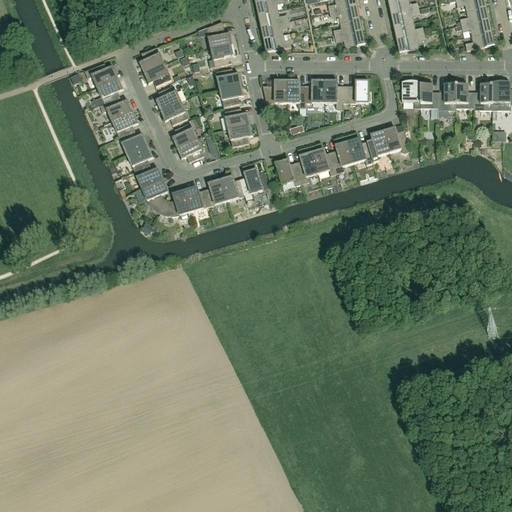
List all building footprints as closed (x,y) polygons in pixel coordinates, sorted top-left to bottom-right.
[(278,13),(277,5),(284,3),(283,0),(278,0),(255,5),(258,17),(278,13)] [(358,9),(355,0),(337,0),(335,1),(336,9),(329,11),(330,15),(358,9)] [(484,0),(471,0),(456,3),(457,9),(465,8),(466,14),(487,10),(484,0)] [(411,9),(409,1),(389,5),(391,18),(419,11),(418,7),(411,9)] [(360,21),(358,9),(330,15),(331,19),(338,17),(340,25),(360,21)] [(489,22),(487,10),(466,14),(468,22),(461,24),(461,28),(489,22)] [(414,26),(413,17),(420,16),(419,11),(391,18),(394,30),(414,26)] [(280,21),(278,13),(258,17),(261,30),(289,24),(288,20),(280,21)] [(363,33),(360,21),(340,25),(342,34),(334,35),(335,40),(363,33)] [(492,34),(489,22),(461,28),(462,32),(470,31),(472,39),(492,34)] [(233,47),(230,36),(225,37),(223,24),(207,31),(211,52),(233,47)] [(284,38),(282,29),(290,28),(289,24),(261,30),(264,42),(284,38)] [(416,34),(414,26),(394,30),(397,42),(425,36),(424,32),(416,34)] [(366,46),(363,33),(335,40),(336,44),(343,42),(345,51),(366,46)] [(495,47),(492,34),(472,39),(473,47),(466,49),(467,53),(495,47)] [(420,51),(418,42),(425,40),(425,36),(397,42),(399,55),(420,51)] [(286,46),(284,38),(264,42),(266,55),(294,49),(293,44),(286,46)] [(230,59),(235,58),(233,47),(211,52),(214,62),(209,63),(210,70),(215,69),(232,66),(230,59)] [(165,67),(157,50),(141,56),(145,63),(140,65),(145,76),(165,67)] [(118,81),(113,69),(108,71),(105,66),(85,74),(88,81),(93,79),(97,90),(118,81)] [(172,83),(165,67),(145,76),(149,86),(154,84),(156,90),(172,83)] [(241,87),(239,76),(234,77),(233,71),(216,74),(220,92),(241,87)] [(97,90),(102,100),(92,104),(95,111),(100,109),(120,100),(118,94),(123,92),(118,81),(97,90)] [(288,106),(288,83),(275,83),(275,88),(263,88),(266,106),(288,106)] [(306,106),(306,88),(300,88),(300,83),(288,83),(288,106),(299,106),(299,111),(306,111),(306,106)] [(325,106),(325,83),(312,83),(312,88),(306,88),(306,106),(325,106)] [(343,113),(343,106),(343,89),(337,89),(337,83),(325,83),(325,106),(336,106),(336,113),(343,113)] [(371,104),(370,94),(369,94),(369,83),(356,83),(356,89),(343,89),(343,106),(369,106),(369,104),(371,104)] [(421,111),(421,106),(421,87),(421,85),(418,84),(416,84),(414,84),(411,83),(408,84),(406,84),(404,85),(402,85),(402,105),(414,105),(414,111),(421,111)] [(432,98),(433,83),(421,83),(421,85),(421,87),(421,106),(421,111),(432,111),(438,111),(439,98),(432,98)] [(511,91),(511,85),(509,85),(507,84),(506,84),(503,84),(501,84),(499,84),(497,84),(495,84),(492,85),(492,87),(493,87),(493,106),(492,106),(492,108),(493,108),(493,113),(511,113),(511,106),(511,91)] [(239,99),(244,98),(241,87),(220,92),(224,109),(240,106),(239,99)] [(457,113),(457,111),(457,87),(445,87),(445,98),(439,98),(438,111),(439,113),(457,113)] [(468,98),(468,87),(457,87),(457,111),(474,111),(475,111),(475,98),(468,98)] [(493,87),(492,87),(481,87),(481,98),(475,98),(475,111),(474,111),(474,113),(493,113),(493,108),(492,108),(492,106),(493,106),(493,87)] [(181,104),(174,88),(158,95),(161,101),(157,103),(161,113),(181,104)] [(133,115),(128,103),(123,105),(120,100),(100,109),(103,115),(108,113),(112,124),(133,115)] [(188,121),(181,104),(161,113),(166,124),(170,122),(173,128),(188,121)] [(250,127),(247,116),(243,117),(241,111),(225,114),(229,132),(250,127)] [(136,134),(133,128),(138,126),(133,115),(112,124),(119,138),(120,141),(136,134)] [(198,142),(190,126),(175,132),(178,138),(173,140),(178,151),(198,142)] [(247,139),(252,138),(250,127),(229,132),(232,149),(249,146),(247,139)] [(387,145),(390,155),(401,152),(402,154),(404,155),(409,154),(405,133),(398,135),(397,130),(395,130),(383,134),(387,145)] [(148,149),(143,137),(138,139),(136,134),(120,141),(127,158),(128,157),(148,149)] [(390,155),(387,145),(383,134),(371,137),(373,142),(367,144),(369,150),(373,165),(380,164),(378,159),(390,155)] [(373,165),(369,150),(367,144),(361,146),(360,141),(348,144),(351,155),(354,166),(365,163),(367,168),(373,165)] [(205,158),(198,142),(178,151),(182,161),(187,159),(189,165),(204,159),(205,158)] [(336,171),(338,176),(345,174),(343,169),(354,166),(351,155),(348,144),(336,148),(337,153),(331,155),(333,161),(336,171)] [(151,168),(148,162),(153,160),(148,149),(128,157),(127,158),(135,175),(138,174),(151,168)] [(216,151),(210,154),(213,161),(219,158),(216,151)] [(336,171),(333,161),(331,155),(326,156),(324,151),(312,155),(315,166),(318,177),(329,173),(331,178),(338,176),(336,171)] [(318,177),(315,166),(312,155),(300,159),(301,164),(296,165),(298,172),(302,187),(309,185),(307,180),(318,177)] [(302,187),(298,172),(296,165),(290,167),(288,162),(276,166),(284,192),(295,189),(302,187)] [(163,183),(158,171),(153,173),(151,168),(138,174),(135,175),(142,192),(146,190),(163,183)] [(263,193),(257,171),(244,175),(246,180),(240,182),(245,198),(247,206),(252,205),(253,201),(252,196),(263,193)] [(227,204),(245,198),(240,182),(234,184),(233,179),(221,182),(227,204)] [(209,209),(227,204),(221,182),(209,186),(210,191),(204,193),(209,209)] [(163,199),(161,197),(168,194),(163,183),(146,190),(142,192),(147,203),(149,206),(150,208),(152,210),(154,212),(155,213),(157,215),(159,216),(161,216),(163,212),(167,203),(165,202),(164,200),(163,199)] [(192,214),(209,209),(204,193),(199,194),(197,189),(185,193),(192,214)] [(188,215),(192,214),(185,193),(173,197),(175,203),(173,204),(171,204),(169,203),(167,203),(163,212),(161,216),(163,218),(165,218),(168,219),(170,219),(172,219),(175,219),(178,218),(180,218),(181,221),(183,222),(188,220),(189,219),(188,215)]
